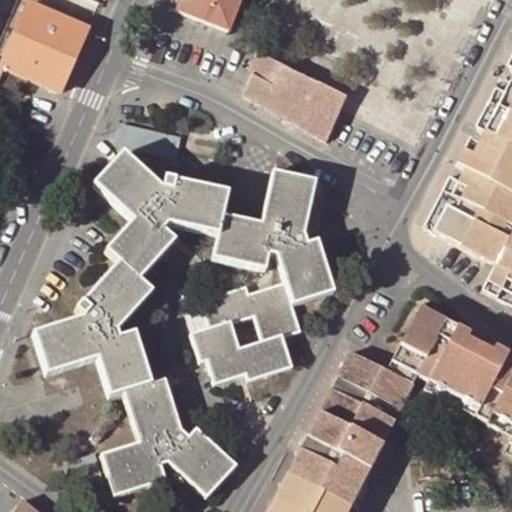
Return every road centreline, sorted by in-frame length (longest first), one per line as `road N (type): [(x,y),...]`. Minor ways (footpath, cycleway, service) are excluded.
road 1 (residential): [(104,56),(215,97),(413,215)]
road 2 (residential): [(397,246),(363,312),(225,511)]
road 3 (tertiary): [(104,56),(0,291)]
road 4 (residential): [(511,23),(413,215)]
road 5 (residential): [(397,246),(511,332)]
